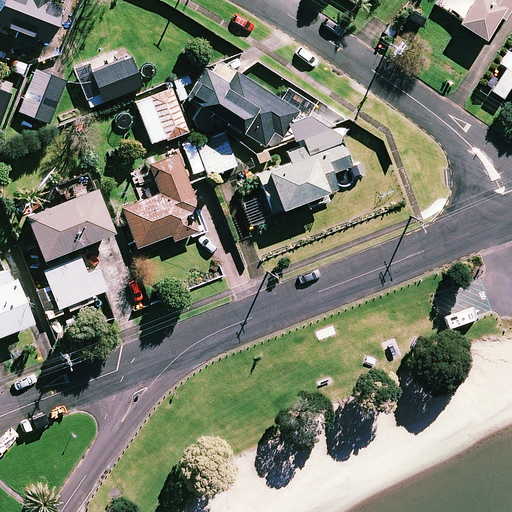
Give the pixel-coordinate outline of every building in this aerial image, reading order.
[(0,0),(0,24),(20,33),(17,40),(32,46),(36,39),(45,43),(61,6),(47,0),(0,0)] [(511,0),(472,0),(457,24),(484,40),(499,17),(503,19),(511,3),(511,0)] [(511,45),(499,63),(506,68),(491,90),(502,98),(511,84),(511,45)] [(141,85),(128,55),(90,71),(87,64),(74,70),(89,107),(141,85)] [(65,81),(35,69),(18,111),(48,123),(65,81)] [(186,96),(264,148),(274,134),(279,137),(286,127),(290,141),(296,139),(303,157),(256,175),(271,213),(303,200),(305,207),(325,199),(323,193),(336,188),(330,173),(350,165),(334,125),(345,120),(315,101),(312,106),(273,80),(265,92),(235,72),(227,84),(204,69),(186,96)] [(187,130),(171,88),(135,102),(151,144),(187,130)] [(222,131),(194,141),(208,176),(235,165),(222,131)] [(197,208),(176,153),(148,164),(160,193),(122,208),(137,247),(170,234),(172,240),(196,231),(188,212),(197,208)] [(113,230),(95,187),(25,216),(42,259),(113,230)] [(84,269),(78,255),(42,270),(58,308),(108,288),(98,263),(84,269)] [(0,333),(30,322),(8,266),(0,269),(0,333)]
